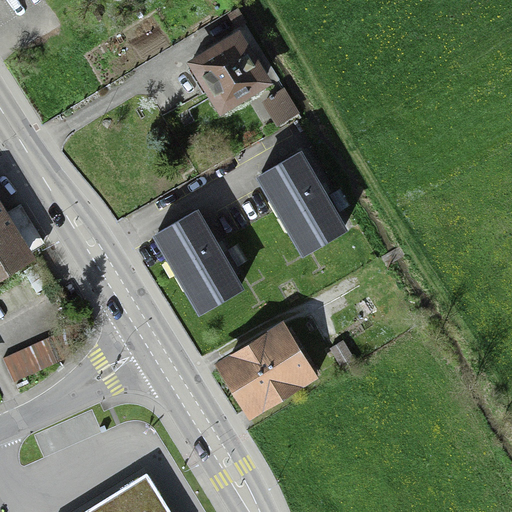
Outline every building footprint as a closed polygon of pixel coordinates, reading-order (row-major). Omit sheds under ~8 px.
[(190,67),(223,121),(274,89),(241,36),(190,67)] [(266,100),(279,121),(295,111),(282,90),(266,100)] [(304,159),(260,185),(304,262),(348,236),(304,159)] [(0,204),(0,284),(36,263),(0,204)] [(196,215),(154,240),(201,319),(243,295),(196,215)] [(392,274),(361,291),(382,327),(413,310),(392,274)] [(216,372),(250,426),(319,384),(286,329),(216,372)] [(64,332),(3,356),(13,379),(73,355),(64,332)] [(190,511),(162,462),(75,511),(190,511)]
